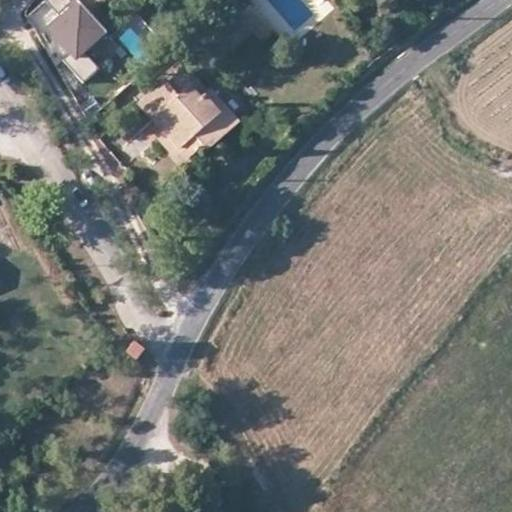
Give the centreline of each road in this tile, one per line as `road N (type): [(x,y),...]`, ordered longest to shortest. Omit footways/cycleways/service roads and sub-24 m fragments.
road 1 (tertiary): [(179,353),(272,195),(414,60),(503,0)]
road 2 (residential): [(179,353),(139,323),(20,118)]
road 3 (tertiary): [(84,511),(136,447),(179,353)]
